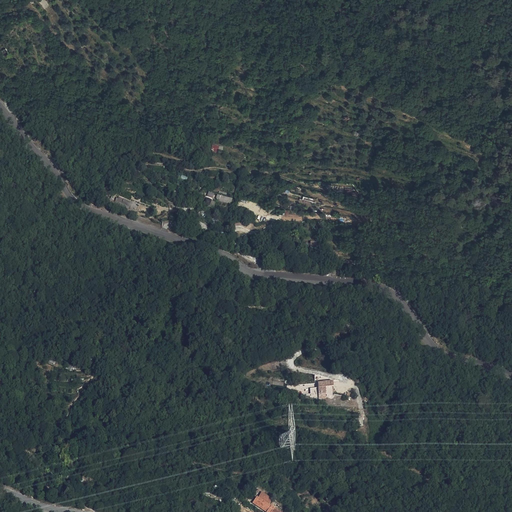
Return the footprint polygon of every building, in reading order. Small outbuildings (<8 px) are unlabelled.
[(11,52),(7,46),(2,50),(6,56),(11,52)] [(217,200),(232,203),(233,197),(208,192),(206,203),(216,205),(217,200)] [(314,197),(313,201),(319,203),(320,198),(310,194),(309,196),(314,197)] [(124,199),(122,204),(136,209),(138,204),(124,199)] [(324,393),(326,393),(325,387),(334,386),(333,381),(323,382),(324,393)] [(280,446),(293,445),(292,434),(279,435),(280,446)] [(259,495),(255,499),(267,508),(268,508),(269,507),(270,507),(270,506),(270,505),(270,503),(259,495)]
